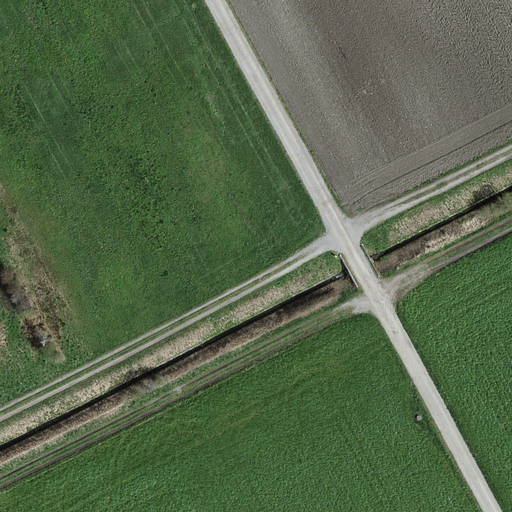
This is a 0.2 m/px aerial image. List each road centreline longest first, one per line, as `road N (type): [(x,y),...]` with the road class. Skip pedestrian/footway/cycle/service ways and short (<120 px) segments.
road 1 (track): [(493,511),(216,0)]
road 2 (track): [(511,151),(0,414)]
road 3 (track): [(0,481),(511,223)]
